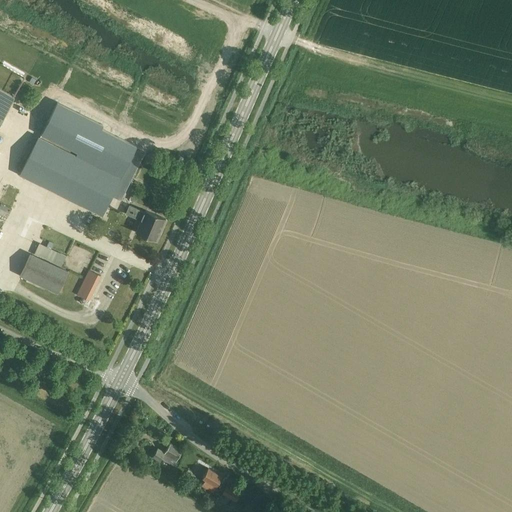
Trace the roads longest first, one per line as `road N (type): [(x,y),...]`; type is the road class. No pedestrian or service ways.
road 1 (track): [(33,211),(25,186),(6,177),(29,132),(51,111),(75,105),(160,143),(189,128),(237,26),(199,0)]
road 2 (secondary): [(120,380),(290,0)]
road 3 (unclassified): [(307,511),(120,380)]
road 4 (secondary): [(50,511),(120,380)]
road 5 (unclassified): [(120,380),(0,329)]
